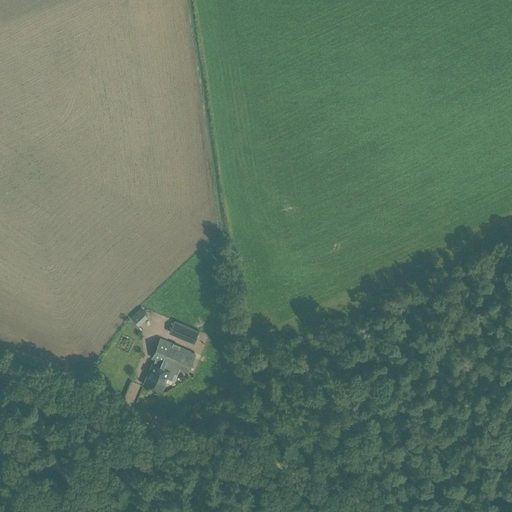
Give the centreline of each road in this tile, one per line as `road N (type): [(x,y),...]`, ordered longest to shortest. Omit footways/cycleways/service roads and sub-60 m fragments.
road 1 (unclassified): [(360,511),(0,363)]
road 2 (track): [(35,511),(164,430)]
